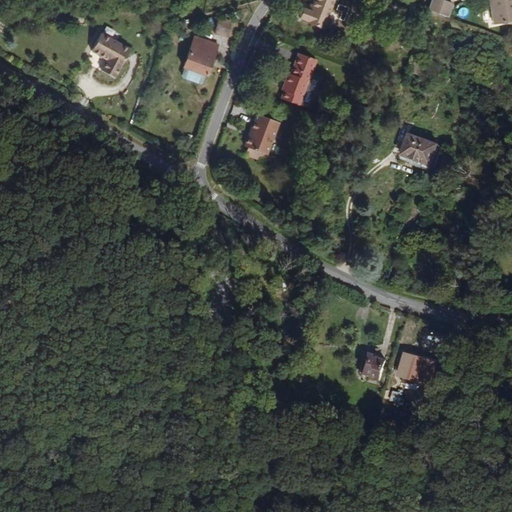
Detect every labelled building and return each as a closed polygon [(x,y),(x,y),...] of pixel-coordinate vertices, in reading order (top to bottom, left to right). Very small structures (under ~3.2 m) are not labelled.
[(324,31),(335,0),(316,0),(312,13),(303,9),(300,19),(309,22),(308,25),(324,31)] [(448,16),(453,4),(441,0),(433,0),(430,9),(448,16)] [(511,20),(511,0),(494,0),(498,23),(511,20)] [(229,36),(232,22),(219,19),(216,33),(229,36)] [(205,86),(217,55),(214,53),(217,45),(195,37),(184,68),(187,69),(183,78),(205,86)] [(122,85),(138,56),(109,39),(99,57),(115,66),(109,77),(122,85)] [(302,106),(317,60),(298,54),(292,73),(289,75),(285,88),(287,90),(284,100),(302,106)] [(420,79),(426,65),(418,61),(412,75),(420,79)] [(263,154),(275,121),(258,115),(254,124),(257,125),(252,139),(250,138),(246,148),(250,149),(263,154)] [(268,156),(281,123),(275,121),(263,154),(266,155),(268,156)] [(429,171),(438,151),(413,140),(418,128),(403,121),(394,143),(403,149),(399,158),(429,171)] [(260,162),(263,154),(250,149),(247,157),(260,162)] [(249,362),(254,343),(243,343),(241,361),(249,362)] [(435,374),(437,362),(424,359),(426,349),(416,345),(411,368),(415,370),(414,375),(421,377),(422,371),(435,374)] [(389,374),(394,353),(373,348),(373,350),(369,369),(389,374)] [(437,362),(439,351),(426,349),(424,359),(437,362)] [(442,376),(445,364),(437,362),(435,374),(442,376)] [(388,387),(390,381),(378,377),(376,384),(388,387)] [(412,396),(414,388),(409,386),(404,384),(402,393),(412,396)]
